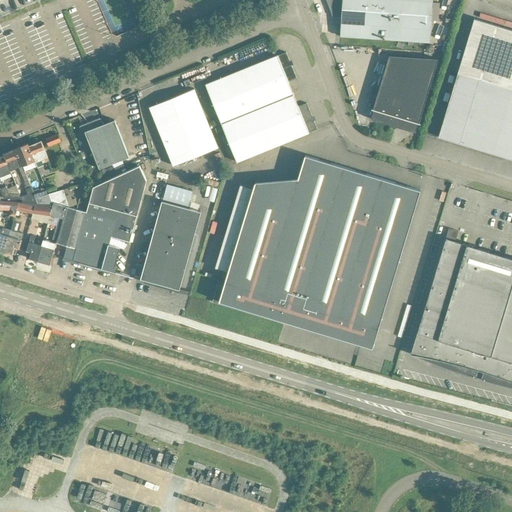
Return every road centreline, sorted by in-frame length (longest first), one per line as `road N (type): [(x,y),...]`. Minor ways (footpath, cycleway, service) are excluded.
road 1 (primary): [(0,313),(438,440)]
road 2 (primary): [(456,420),(132,328)]
road 3 (unclassified): [(0,137),(301,11)]
road 4 (unknown): [(511,395),(407,357),(459,170)]
road 5 (unclassified): [(301,11),(357,140),(511,186)]
road 6 (unknown): [(474,4),(425,160)]
road 7 (unclassified): [(132,328),(119,303),(0,267)]
road 8 (unclassified): [(511,500),(434,477),(395,491),(383,511)]
road 9 (primary): [(132,328),(0,288)]
